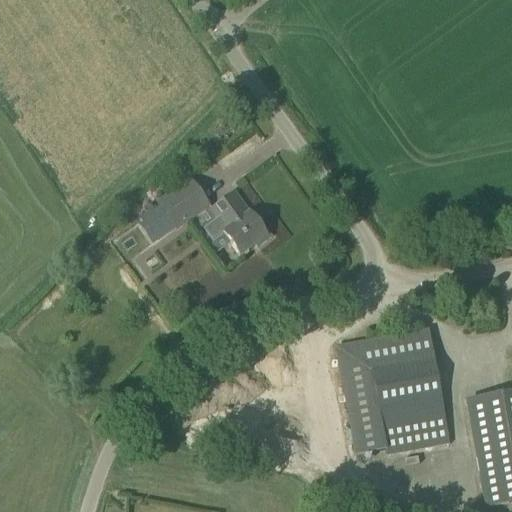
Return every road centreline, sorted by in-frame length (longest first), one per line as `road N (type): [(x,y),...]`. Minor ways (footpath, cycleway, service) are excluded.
road 1 (unclassified): [(90,511),(128,423),(159,379),(198,347),(254,321),(340,307),(376,286),(364,234),(307,138),(221,30)]
road 2 (unknown): [(376,286),(511,245)]
